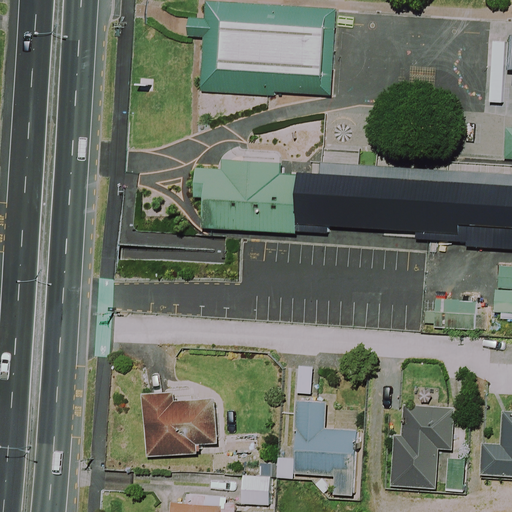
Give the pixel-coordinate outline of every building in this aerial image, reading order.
[(338,10),(206,1),(205,18),(189,17),(188,36),(203,37),(200,91),(274,96),(275,92),(332,96),(338,10)] [(222,170),(196,168),(194,198),(204,199),(202,228),(297,235),(297,232),(328,234),(329,227),(416,233),(416,239),(467,242),(466,246),(511,249),(511,174),(321,162),(320,174),(298,173),(298,175),(281,174),(282,163),(223,159),(222,170)] [(511,265),(500,265),(499,288),(511,289),(511,265)] [(511,290),(496,290),(495,312),(511,313),(511,290)] [(477,301),(437,298),(436,311),(426,311),(425,323),(435,323),(434,327),(475,330),(477,301)] [(175,394),(148,395),(149,456),(202,456),(202,446),(217,446),(216,402),(176,403),(175,394)] [(326,404),(299,403),(296,475),(329,477),(328,495),(355,497),(358,433),(325,431),(326,404)] [(454,409),(406,407),(404,440),(392,440),(389,487),(437,490),(439,449),(452,450),(454,409)] [(511,421),(504,421),(503,445),(483,444),(481,477),(511,478),(511,421)] [(294,479),(294,460),(276,459),(276,478),(294,479)] [(271,478),(244,476),(242,505),(270,506),(271,478)] [(235,511),(236,509),(207,507),(208,494),(188,493),(187,506),(162,504),(161,511),(235,511)]
